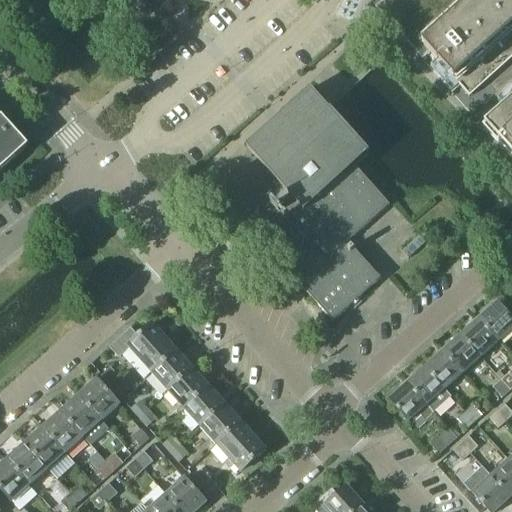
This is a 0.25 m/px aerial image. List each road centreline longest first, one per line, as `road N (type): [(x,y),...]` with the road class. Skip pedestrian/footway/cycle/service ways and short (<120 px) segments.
road 1 (residential): [(0,410),(180,249)]
road 2 (residential): [(144,142),(178,140),(329,0)]
road 3 (residential): [(331,411),(180,249)]
road 4 (residential): [(331,411),(488,270)]
road 5 (residential): [(277,0),(155,108),(144,142)]
road 6 (tertiary): [(95,161),(0,56)]
road 7 (tertiary): [(0,247),(95,161)]
road 8 (residential): [(180,249),(95,161)]
road 9 (residential): [(258,511),(347,429)]
